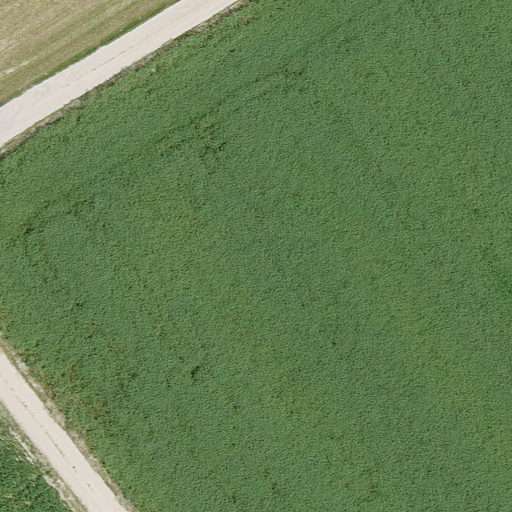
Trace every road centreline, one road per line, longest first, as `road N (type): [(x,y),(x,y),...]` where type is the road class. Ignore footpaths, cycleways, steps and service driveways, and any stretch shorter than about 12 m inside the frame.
road 1 (track): [(210,0),(0,127)]
road 2 (track): [(0,366),(109,511)]
